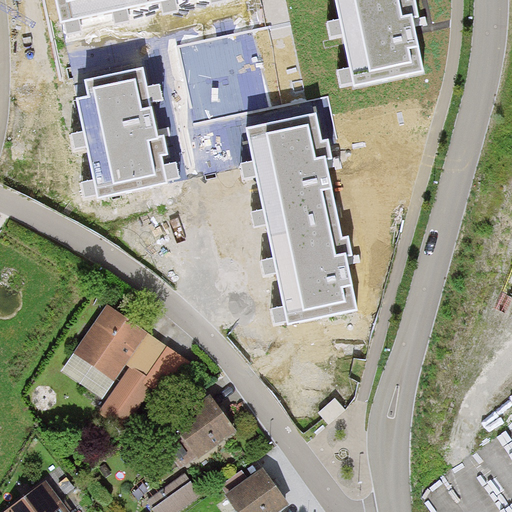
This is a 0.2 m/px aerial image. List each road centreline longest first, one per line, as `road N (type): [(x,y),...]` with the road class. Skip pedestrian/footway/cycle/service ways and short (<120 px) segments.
road 1 (residential): [(396,511),(394,403),(477,105),(492,0)]
road 2 (residential): [(0,196),(114,259),(205,334),(346,511)]
